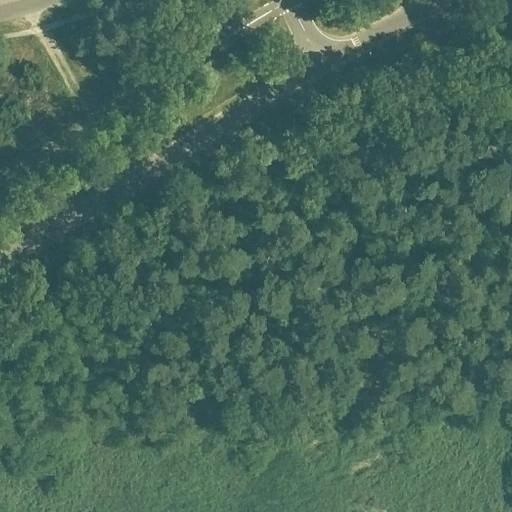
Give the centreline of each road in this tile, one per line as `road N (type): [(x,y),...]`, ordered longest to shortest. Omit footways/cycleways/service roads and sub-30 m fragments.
road 1 (tertiary): [(0,266),(321,65)]
road 2 (tertiary): [(321,65),(447,0)]
